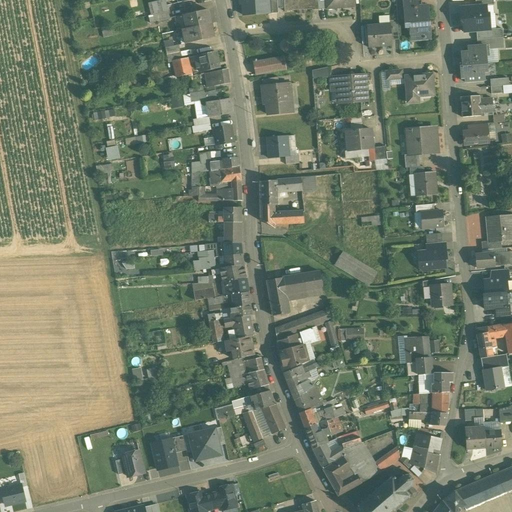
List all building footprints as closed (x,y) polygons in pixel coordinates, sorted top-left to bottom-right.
[(165,0),(162,0),(154,2),(155,8),(166,6),(165,0)] [(267,0),(242,0),(243,16),(269,14),(267,0)] [(276,0),(269,0),(271,13),(277,13),(277,9),(276,0)] [(283,0),(284,11),(311,9),(312,10),(318,10),(317,0),(283,0)] [(353,0),(324,0),(326,9),(354,7),(353,0)] [(416,0),(402,0),(403,9),(406,9),(407,9),(407,5),(417,5),(416,0)] [(425,6),(417,7),(417,5),(407,5),(407,9),(406,9),(407,24),(412,23),(414,40),(430,38),(429,28),(427,28),(425,6)] [(166,6),(155,8),(157,15),(168,12),(166,6)] [(475,7),(460,8),(461,21),(463,21),(464,33),(476,32),(490,31),(490,30),(488,14),(486,14),(486,6),(475,7)] [(205,10),(181,16),(184,30),(210,24),(208,18),(207,18),(205,10)] [(184,30),(182,30),(185,44),(213,37),(210,24),(184,30)] [(389,27),(380,27),(380,26),(367,27),(367,26),(366,26),(368,48),(369,48),(369,47),(382,46),(382,45),(390,44),(390,46),(391,46),(391,41),(390,27),(390,24),(389,24),(389,27)] [(398,26),(390,27),(391,41),(399,40),(398,26)] [(490,31),(476,32),(477,40),(502,38),(503,38),(502,29),(490,30),(490,31)] [(502,38),(477,40),(477,46),(485,46),(485,50),(489,50),(503,49),(502,38)] [(178,45),(165,48),(166,55),(180,52),(178,45)] [(477,46),(468,47),(468,53),(461,53),(462,65),(460,65),(460,66),(486,64),(485,57),(485,50),(485,46),(477,46)] [(180,52),(166,55),(168,63),(172,62),(181,60),(180,52)] [(216,53),(198,57),(199,61),(200,67),(201,71),(219,67),(216,53)] [(283,57),(252,63),(255,75),(285,69),(284,64),(283,57)] [(181,60),(172,62),(176,78),(192,74),(188,58),(181,60)] [(486,64),(460,66),(461,79),(465,79),(465,83),(484,81),(483,73),(487,73),(486,64)] [(330,67),(311,70),(312,77),(330,75),(330,67)] [(227,70),(205,74),(207,86),(229,83),(227,70)] [(401,70),(385,72),(386,79),(402,78),(401,70)] [(365,75),(338,77),(339,90),(341,90),(342,103),(367,101),(365,75)] [(431,75),(405,77),(406,97),(433,94),(431,75)] [(278,77),(261,80),(262,87),(279,85),(278,77)] [(338,77),(330,78),(331,90),(339,90),(338,77)] [(508,78),(490,80),(490,87),(503,86),(508,86),(508,78)] [(262,87),(261,87),(263,98),(265,98),(266,114),(292,112),(289,84),(279,85),(262,87)] [(215,91),(204,93),(203,92),(189,94),(191,102),(199,101),(200,105),(202,105),(202,106),(206,105),(206,103),(219,101),(218,96),(216,97),(215,91)] [(482,95),(460,97),(461,107),(492,105),(492,104),(494,103),(494,101),(492,101),(492,98),(482,99),(482,95)] [(170,98),(171,108),(183,106),(181,96),(170,98)] [(219,101),(206,103),(206,105),(208,116),(233,112),(231,99),(219,101)] [(492,105),(461,107),(462,117),(483,116),(483,113),(493,112),(492,105)] [(107,111),(92,112),(92,119),(108,118),(107,111)] [(503,115),(493,116),(493,123),(504,122),(503,115)] [(208,116),(192,119),(194,126),(209,123),(208,116)] [(209,124),(192,127),(193,133),(211,130),(209,124)] [(230,126),(214,129),(216,145),(233,142),(230,126)] [(419,129),(406,130),(407,155),(410,155),(419,154),(438,153),(436,130),(420,131),(419,129)] [(371,130),(354,131),(354,132),(345,133),(347,151),(367,149),(368,162),(374,161),(373,148),(371,130)] [(469,131),(463,132),(464,145),(488,142),(487,130),(469,131)] [(503,142),(511,141),(510,133),(502,134),(503,142)] [(287,137),(267,138),(269,159),(285,157),(289,157),(289,155),(287,137)] [(168,139),(169,149),(181,148),(180,138),(168,139)] [(105,141),(106,159),(117,158),(115,140),(105,141)] [(385,147),(373,148),(374,161),(387,160),(385,147)] [(210,152),(201,153),(203,161),(200,162),(201,172),(210,171),(210,162),(211,162),(210,152)] [(297,154),(289,155),(289,157),(285,157),(285,165),(298,164),(297,154)] [(419,154),(410,155),(407,155),(404,155),(405,169),(409,168),(420,167),(419,154)] [(238,157),(222,159),(222,161),(211,162),(210,162),(210,171),(219,170),(239,167),(238,157)] [(163,169),(174,166),(172,160),(162,162),(163,169)] [(200,162),(191,163),(191,173),(201,172),(200,162)] [(111,164),(100,165),(101,173),(112,171),(111,164)] [(239,167),(219,170),(220,182),(231,181),(232,185),(240,184),(239,167)] [(420,167),(409,168),(410,176),(414,175),(414,174),(424,173),(423,167),(420,167)] [(210,171),(211,180),(211,183),(220,182),(219,170),(210,171)] [(424,173),(414,174),(414,175),(416,197),(437,195),(434,172),(424,173)] [(315,176),(300,177),(300,179),(301,179),(302,189),(301,189),(302,193),(317,192),(315,176)] [(300,179),(276,182),(277,191),(301,189),(302,189),(301,179),(300,179)] [(276,181),(260,182),(260,206),(277,205),(277,191),(276,182),(276,181)] [(240,184),(232,185),(232,189),(222,189),(222,195),(223,201),(241,201),(240,184)] [(433,205),(415,206),(415,214),(421,213),(433,212),(433,205)] [(241,208),(224,208),(224,213),(224,218),(218,217),(218,218),(218,215),(214,215),(208,215),(208,223),(216,223),(224,223),(240,223),(241,208)] [(433,212),(421,213),(422,229),(443,227),(441,211),(433,212)] [(303,212),(274,213),(274,224),(288,223),(304,222),(303,212)] [(274,213),(260,214),(260,221),(261,221),(274,229),(274,228),(274,224),(274,213)] [(511,216),(486,218),(488,242),(500,241),(511,240),(511,216)] [(381,217),(360,219),(362,228),(382,225),(381,217)] [(240,223),(224,223),(224,243),(240,243),(240,223)] [(441,234),(426,235),(426,244),(442,243),(441,234)] [(500,241),(488,242),(481,242),(481,251),(501,249),(500,241)] [(242,256),(240,243),(224,243),(224,258),(242,256)] [(442,243),(426,244),(427,251),(444,250),(444,243),(442,243)] [(427,251),(420,252),(420,260),(419,262),(419,268),(423,271),(430,270),(430,269),(444,268),(444,259),(445,256),(445,250),(444,250),(427,251)] [(376,273),(342,252),(334,266),(368,287),(376,273)] [(507,253),(493,254),(494,267),(508,266),(507,253)] [(493,254),(475,256),(476,269),(494,267),(493,254)] [(242,256),(224,258),(225,262),(225,267),(243,265),(242,256)] [(208,258),(206,259),(207,270),(208,270),(215,269),(215,266),(214,258),(208,258)] [(193,262),(194,271),(207,270),(206,259),(199,259),(199,261),(193,262)] [(243,265),(225,267),(225,268),(218,269),(222,282),(246,278),(243,265)] [(215,269),(208,270),(208,283),(222,283),(222,282),(218,269),(217,269),(215,269)] [(508,270),(491,271),(492,280),(492,281),(506,279),(506,280),(509,280),(508,270)] [(319,272),(282,278),(286,301),(324,295),(319,272)] [(222,282),(222,283),(224,296),(232,295),(248,292),(246,278),(222,282)] [(282,278),(266,281),(272,316),(288,313),(286,301),(282,278)] [(439,279),(421,282),(423,288),(430,288),(430,287),(439,286),(439,279)] [(492,281),(492,280),(484,281),(485,294),(485,295),(505,293),(505,294),(507,294),(506,280),(506,279),(492,281)] [(439,286),(430,287),(430,288),(431,307),(452,305),(450,285),(439,286)] [(213,290),(193,293),(195,301),(213,298),(215,298),(213,290)] [(359,290),(356,295),(366,299),(368,293),(359,290)] [(248,292),(232,295),(234,308),(250,305),(248,292)] [(505,293),(485,295),(485,294),(483,295),(484,309),(496,308),(495,308),(506,307),(506,306),(505,294),(505,293)] [(215,298),(213,298),(214,305),(222,304),(221,297),(215,298)] [(234,308),(230,309),(231,318),(232,318),(249,315),(251,315),(250,305),(234,308)] [(506,307),(495,308),(496,308),(496,316),(509,315),(508,306),(506,306),(506,307)] [(327,311),(313,316),(317,326),(324,324),(331,321),(327,311)] [(221,314),(208,316),(209,322),(218,320),(222,320),(221,314)] [(249,315),(232,318),(233,321),(238,320),(239,324),(233,325),(234,329),(236,339),(249,336),(252,336),(249,315)] [(313,316),(275,330),(277,341),(312,328),(317,326),(313,316)] [(222,320),(218,320),(220,330),(224,329),(224,328),(234,326),(233,325),(233,321),(232,318),(231,318),(222,320)] [(218,320),(209,322),(213,343),(222,341),(221,338),(221,336),(220,330),(218,320)] [(340,350),(331,321),(324,324),(332,348),(329,349),(330,352),(340,350)] [(504,325),(477,329),(478,334),(476,334),(480,359),(492,357),(491,348),(495,348),(494,338),(505,336),(504,325)] [(312,328),(295,334),(298,345),(303,344),(304,346),(316,342),(312,328)] [(234,329),(229,330),(229,334),(221,336),(221,338),(224,338),(225,341),(225,340),(236,339),(234,329)] [(364,329),(347,330),(347,341),(364,341),(364,329)] [(284,340),(277,341),(278,351),(298,345),(295,334),(284,338),(284,340)] [(236,339),(225,340),(227,351),(232,350),(233,353),(252,350),(249,336),(236,339)] [(428,337),(405,338),(409,376),(424,375),(432,374),(430,358),(428,337)] [(298,345),(278,351),(282,371),(292,368),(308,361),(304,346),(303,344),(298,345)] [(252,350),(233,353),(234,359),(253,355),(252,350)] [(234,359),(227,361),(228,365),(233,387),(248,383),(246,374),(243,361),(257,358),(256,355),(253,355),(234,359)] [(492,357),(480,359),(482,371),(500,368),(508,367),(506,355),(492,357)] [(257,358),(243,361),(246,374),(264,370),(261,357),(257,358)] [(301,366),(294,369),(297,376),(301,374),(304,373),(303,370),(301,366)] [(140,368),(132,369),(133,381),(141,380),(140,368)] [(500,368),(482,371),(486,391),(504,388),(500,368)] [(294,369),(283,373),(286,380),(297,376),(294,369)] [(264,370),(246,374),(248,383),(249,389),(250,389),(267,384),(268,384),(264,370)] [(452,373),(435,373),(435,374),(432,374),(424,375),(425,385),(419,385),(419,394),(420,395),(433,394),(449,393),(448,383),(452,383),(452,373)] [(297,376),(286,380),(289,387),(297,384),(299,383),(298,380),(297,376)] [(308,379),(300,384),(299,383),(297,384),(302,396),(304,393),(307,390),(311,386),(309,382),(308,379)] [(267,384),(250,389),(250,392),(248,392),(249,396),(269,391),(267,384)] [(297,384),(289,387),(294,400),(302,396),(297,384)] [(311,388),(307,390),(304,393),(308,402),(314,400),(317,399),(311,388)] [(269,391),(249,396),(252,405),(253,411),(261,409),(274,406),(270,391),(269,391)] [(302,396),(294,400),(299,413),(310,408),(308,402),(304,393),(302,396)] [(449,393),(433,394),(433,404),(432,413),(447,414),(448,405),(449,393)] [(433,394),(420,395),(419,405),(429,405),(429,404),(433,404),(433,394)] [(395,399),(388,399),(390,417),(396,417),(396,420),(406,419),(405,408),(395,408),(395,399)] [(314,400),(308,402),(310,408),(316,406),(314,400)] [(386,403),(364,410),(366,414),(387,407),(386,403)] [(432,413),(433,404),(429,404),(429,405),(419,405),(419,413),(432,414),(432,413)] [(252,405),(233,410),(235,416),(243,414),(252,411),(253,411),(252,405)] [(274,406),(261,409),(272,434),(285,429),(278,412),(277,412),(274,405),(274,406)] [(419,405),(409,405),(409,412),(419,413),(419,405)] [(511,409),(511,406),(498,408),(499,422),(499,423),(511,421),(511,409)] [(272,434),(261,409),(253,411),(252,411),(252,412),(262,438),(272,434)] [(476,418),(476,409),(464,409),(464,418),(476,418)] [(262,438),(252,412),(252,411),(243,414),(254,442),(262,438)] [(332,412),(324,414),(326,420),(333,417),(332,412)] [(419,413),(409,412),(409,419),(426,420),(426,425),(431,425),(432,414),(419,413)] [(447,414),(432,413),(432,414),(431,425),(445,426),(447,414)] [(312,415),(301,419),(304,428),(314,424),(315,424),(312,415)] [(338,416),(326,420),(328,428),(330,433),(337,431),(336,426),(340,425),(338,416)] [(326,420),(319,422),(322,430),(328,428),(326,420)] [(499,422),(483,424),(484,428),(484,431),(500,429),(499,423),(499,422)] [(317,432),(314,424),(304,428),(306,435),(312,449),(322,445),(327,443),(324,436),(323,436),(321,431),(317,432)] [(218,446),(224,444),(221,427),(214,428),(218,446)] [(214,428),(201,431),(207,457),(220,454),(218,446),(214,428)] [(330,435),(330,433),(328,428),(322,430),(321,431),(323,436),(324,436),(325,437),(330,435)] [(484,428),(465,429),(467,449),(485,447),(484,431),(484,428)] [(500,429),(484,431),(485,447),(501,446),(500,429)] [(193,461),(207,457),(201,431),(187,435),(191,451),(193,461)] [(357,432),(343,437),(347,448),(361,443),(357,432)] [(441,440),(416,434),(414,445),(421,446),(420,449),(424,450),(424,452),(426,453),(432,454),(432,449),(439,450),(441,440)] [(186,452),(191,451),(187,435),(183,436),(186,451),(186,452)] [(183,436),(170,439),(171,440),(171,439),(174,453),(186,451),(183,436)] [(171,440),(151,444),(157,470),(177,466),(174,453),(171,439),(171,440)] [(263,440),(253,445),(255,450),(265,445),(263,440)] [(345,456),(343,457),(350,469),(369,458),(361,444),(342,451),(345,456)] [(327,455),(322,445),(312,449),(315,455),(321,467),(331,463),(327,455)] [(432,454),(426,453),(424,453),(424,452),(424,450),(420,449),(413,447),(410,464),(417,466),(423,468),(423,469),(435,473),(435,472),(438,455),(432,454)] [(398,448),(373,464),(378,474),(399,459),(398,448)] [(337,450),(327,455),(331,463),(341,457),(337,450)] [(132,453),(123,455),(124,459),(127,473),(128,477),(144,474),(139,455),(133,456),(132,453)] [(343,457),(322,470),(333,488),(340,485),(337,478),(350,469),(343,457)] [(124,459),(115,461),(118,475),(127,473),(124,459)] [(204,459),(190,463),(191,469),(206,465),(204,459)] [(373,464),(355,474),(360,483),(378,474),(373,464)] [(421,473),(414,466),(410,470),(418,478),(421,473)] [(511,467),(454,492),(466,507),(464,508),(466,511),(511,491),(511,467)] [(384,483),(382,482),(381,483),(382,484),(377,489),(375,488),(374,489),(375,491),(369,496),(368,494),(367,495),(368,497),(362,502),(361,500),(360,501),(361,503),(358,505),(357,504),(355,505),(357,507),(355,508),(356,509),(358,508),(361,511),(359,511),(390,511),(392,510),(393,511),(395,511),(393,509),(399,504),(400,506),(402,505),(401,503),(407,498),(408,499),(409,498),(413,498),(416,496),(416,492),(412,487),(412,486),(411,485),(412,481),(414,481),(414,479),(412,479),(409,476),(409,474),(408,474),(407,475),(403,476),(403,474),(401,475),(397,470),(393,470),(390,472),(390,476),(389,477),(390,478),(384,483)] [(24,473),(18,475),(21,485),(21,488),(27,487),(24,473)] [(347,481),(340,485),(345,492),(352,488),(347,481)] [(21,485),(1,490),(2,493),(5,506),(25,502),(21,488),(21,485)] [(340,485),(333,488),(337,496),(339,495),(345,492),(340,485)] [(225,487),(225,486),(221,487),(221,488),(217,489),(218,493),(221,507),(222,511),(236,507),(235,503),(236,503),(235,496),(233,497),(231,486),(225,487)] [(451,511),(458,511),(464,508),(466,507),(454,492),(443,501),(451,511)] [(201,493),(196,494),(196,493),(192,494),(192,495),(187,496),(190,507),(188,507),(189,511),(205,511),(202,497),(201,493)] [(218,493),(210,495),(213,509),(221,507),(218,493)] [(210,495),(202,497),(205,511),(213,509),(210,495)] [(317,511),(315,501),(302,504),(304,511),(303,511),(317,511)] [(434,511),(451,511),(443,501),(434,511)]
